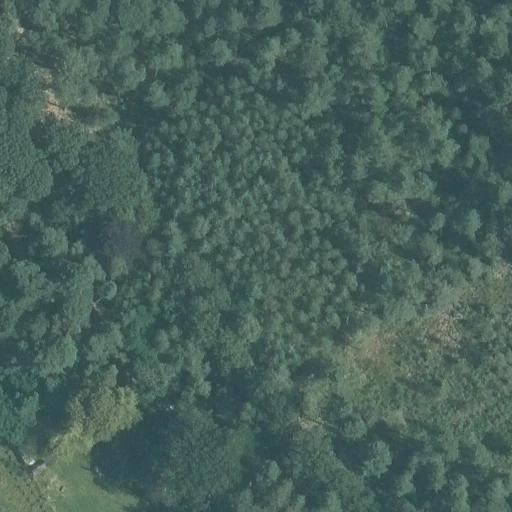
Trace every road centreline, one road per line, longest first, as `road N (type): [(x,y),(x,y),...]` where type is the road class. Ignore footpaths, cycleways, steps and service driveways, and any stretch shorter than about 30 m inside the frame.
road 1 (track): [(252,511),(111,338),(0,169)]
road 2 (track): [(309,0),(40,224)]
